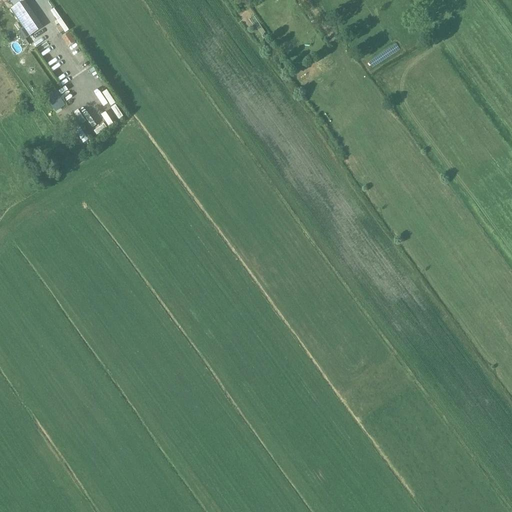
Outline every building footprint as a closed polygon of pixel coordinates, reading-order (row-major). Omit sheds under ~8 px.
[(24,0),(11,9),(20,22),(33,13),(24,0)] [(35,4),(32,7),(38,15),(42,12),(35,4)] [(42,28),(30,35),(41,52),(52,45),(48,40),(49,39),(42,28)] [(62,37),(69,48),(76,43),(69,32),(62,37)] [(32,44),(27,47),(32,56),(37,54),(32,44)] [(52,66),(59,62),(53,52),(45,57),(52,66)] [(60,109),(65,106),(56,93),(46,99),(53,109),(58,106),(60,109)]
